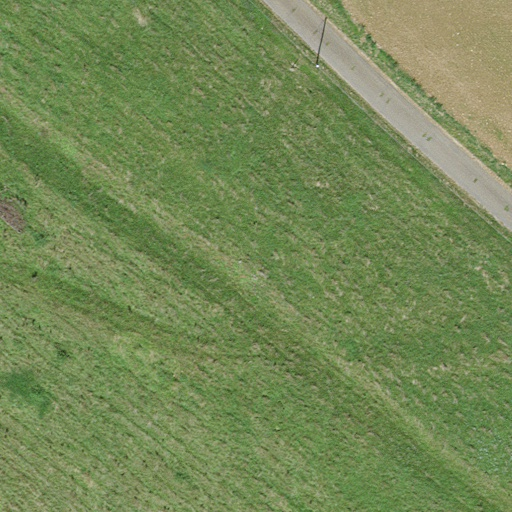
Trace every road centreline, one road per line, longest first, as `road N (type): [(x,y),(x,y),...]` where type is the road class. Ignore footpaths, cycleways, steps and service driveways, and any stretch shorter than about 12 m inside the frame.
road 1 (track): [(469,511),(0,136)]
road 2 (track): [(511,218),(276,0)]
road 3 (track): [(0,269),(172,341),(264,340)]
